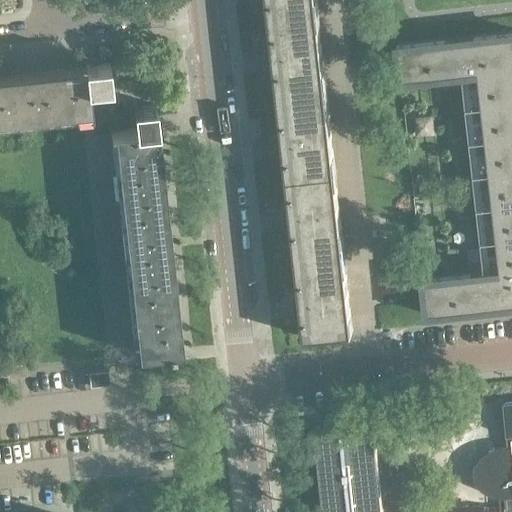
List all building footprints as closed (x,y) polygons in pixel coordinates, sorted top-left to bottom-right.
[(259,0),(260,0),(266,0),(269,22),(318,17),(315,0),(259,0)] [(272,48),(265,49),(267,72),(275,71),(278,100),(326,95),(318,17),(269,22),(272,48)] [(445,38),(397,44),(401,80),(478,71),(500,269),(422,277),(426,313),(437,312),(475,308),(475,306),(504,302),(504,305),(511,303),(511,31),(474,35),(475,43),(446,47),(445,38)] [(85,64),(0,73),(0,121),(92,112),(90,86),(112,83),(109,61),(85,64)] [(282,135),(274,136),(277,158),(284,158),(286,178),(335,173),(326,95),(278,100),(282,135)] [(136,128),(110,131),(110,132),(132,327),(132,329),(136,328),(139,352),(170,349),(170,352),(175,351),(175,348),(183,348),(158,126),(156,103),(134,105),(136,128)] [(413,118),(418,134),(437,129),(432,112),(413,118)] [(290,207),(282,208),(285,231),(292,230),(295,256),(343,251),(335,173),(286,178),(290,207)] [(299,294),(292,295),(294,318),(302,317),(304,336),(352,331),(343,251),(295,256),(299,294)] [(108,368),(88,370),(90,385),(110,383),(108,368)] [(511,511),(511,401),(503,402),(507,444),(504,444),(501,445),(498,446),(495,447),(493,448),(491,449),(489,450),(487,451),(485,452),(483,454),(481,455),(479,456),(478,458),(476,460),(475,462),(474,464),(474,467),(473,469),(473,472),(473,474),(474,477),(475,479),(476,481),(477,483),(479,486),(480,487),(482,489),(485,491),(487,492),(490,493),(493,494),(496,495),(499,496),(502,496),(505,497),(506,511),(511,511)] [(383,511),(373,424),(314,431),(322,511),(383,511)]
